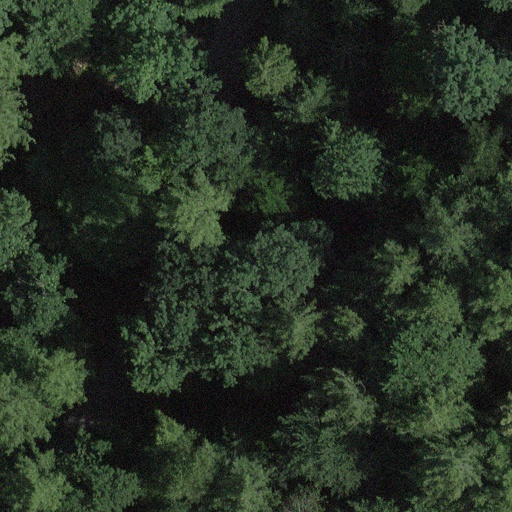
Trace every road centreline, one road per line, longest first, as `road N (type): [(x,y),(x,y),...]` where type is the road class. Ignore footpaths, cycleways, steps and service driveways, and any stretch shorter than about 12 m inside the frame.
road 1 (unclassified): [(23,511),(83,412),(144,274),(240,0)]
road 2 (track): [(0,244),(226,38)]
